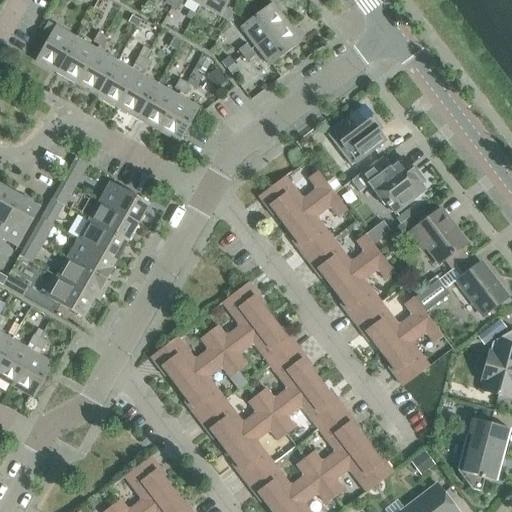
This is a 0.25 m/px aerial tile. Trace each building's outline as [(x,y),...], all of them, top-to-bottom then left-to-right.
[(177,11),(182,1),(179,0),(175,0),(171,7),(177,11)] [(202,0),(199,5),(227,21),(232,12),(225,8),(229,0),(202,0)] [(160,10),(166,14),(170,7),(164,3),(160,10)] [(286,22),(272,3),(240,27),(254,46),(286,22)] [(127,22),(136,27),(140,20),(131,15),(127,22)] [(50,35),(35,61),(55,73),(75,38),(47,22),(42,31),(50,35)] [(301,41),(286,22),(254,46),(269,66),(301,41)] [(93,42),(98,45),(103,36),(98,33),(93,42)] [(110,40),(103,36),(98,45),(105,48),(110,40)] [(96,49),(75,38),(55,73),(76,84),(96,49)] [(173,38),(168,47),(176,51),(181,42),(173,38)] [(242,56),(250,49),(246,44),(237,50),(242,56)] [(116,61),(96,49),(76,84),(96,96),(116,61)] [(255,56),(250,49),(242,56),(246,62),(255,56)] [(139,68),(144,59),(138,56),(134,65),(139,68)] [(226,68),(233,63),(229,56),(221,62),(226,68)] [(151,62),(144,59),(139,68),(146,71),(151,62)] [(137,73),(116,61),(96,96),(117,107),(137,73)] [(232,76),(239,70),(234,63),(226,68),(232,76)] [(157,84),(137,73),(117,107),(137,119),(157,84)] [(180,91),(185,83),(179,79),(174,88),(180,91)] [(191,86),(185,83),(180,91),(186,94),(191,86)] [(157,84),(137,119),(158,131),(177,96),(157,84)] [(177,96),(158,131),(179,143),(199,108),(177,96)] [(380,128),(363,106),(331,130),(355,162),(384,141),(377,131),(380,128)] [(382,158),(350,183),(357,192),(370,182),(394,214),(414,198),(412,196),(423,188),(411,173),(412,173),(412,171),(402,157),(389,168),(382,158)] [(74,158),(62,181),(70,185),(83,163),(74,158)] [(284,177),(258,197),(273,216),(275,214),(285,226),(332,191),(326,183),(317,171),(308,178),(315,187),(314,191),(304,198),(301,198),(284,177)] [(333,178),(326,183),(332,191),(333,192),(340,187),(333,178)] [(51,200),(59,204),(70,185),(62,181),(51,200)] [(110,182),(99,202),(137,224),(149,205),(110,182)] [(0,231),(20,197),(1,186),(0,188),(0,231)] [(295,239),(292,241),(306,260),(333,240),(317,219),(317,215),(327,208),(331,208),(338,217),(347,210),(333,192),(332,191),(285,226),(295,239)] [(39,208),(20,197),(0,231),(0,237),(17,247),(39,208)] [(59,204),(51,200),(40,218),(48,223),(59,204)] [(137,224),(99,202),(88,221),(127,243),(137,224)] [(440,209),(408,233),(421,250),(425,247),(438,265),(444,260),(450,269),(466,257),(460,248),(466,243),(440,209)] [(38,242),(48,223),(40,218),(29,237),(38,242)] [(77,239),(116,261),(127,243),(88,221),(77,239)] [(401,223),(396,227),(400,232),(408,226),(404,221),(401,223)] [(349,261),(333,240),(306,260),(320,279),(323,277),(333,289),(380,254),(365,234),(356,241),(363,250),(362,254),(352,261),(349,261)] [(27,260),(38,242),(29,237),(19,256),(27,260)] [(77,239),(66,258),(105,280),(116,261),(77,239)] [(343,302),(340,304),(354,323),(380,303),(364,282),(365,279),(375,271),(379,271),(385,280),(395,273),(380,254),(333,289),(343,302)] [(109,282),(105,280),(66,258),(56,277),(95,299),(98,301),(109,282)] [(481,263),(456,281),(482,316),(507,297),(481,263)] [(29,287),(8,275),(2,285),(23,297),(29,287)] [(84,318),(95,299),(56,277),(45,296),(84,318)] [(438,282),(415,300),(426,314),(450,296),(438,282)] [(224,335),(217,326),(208,332),(223,352),(270,317),(260,304),(263,302),(248,283),(222,303),(238,324),(238,327),(227,335),(224,335)] [(380,303),(354,323),(368,342),(371,340),(381,352),(428,317),(426,314),(415,300),(413,297),(404,304),(411,313),(410,317),(400,325),(397,324),(380,303)] [(270,317),(223,352),(238,371),(247,365),(240,356),(240,352),(250,344),(254,345),(270,366),(297,346),(283,326),(279,329),(270,317)] [(442,336),(428,317),(381,352),(391,365),(388,367),(402,386),(429,366),(414,347),(415,344),(425,336),(428,337),(433,343),(442,336)] [(499,321),(488,329),(493,336),(504,328),(499,321)] [(28,344),(34,348),(40,338),(39,338),(42,333),(36,330),(34,335),(33,334),(28,344)] [(511,399),(511,398),(511,330),(491,342),(489,352),(481,381),(485,382),(483,391),(511,399)] [(177,387),(223,352),(208,332),(200,339),(206,346),(206,351),(196,359),(193,359),(176,337),(150,357),(165,376),(168,374),(177,387)] [(0,359),(11,340),(0,333),(0,359)] [(46,342),(40,338),(34,348),(41,351),(46,342)] [(0,359),(0,379),(12,386),(32,352),(11,340),(0,359)] [(265,389),(256,395),(271,415),(275,412),(317,380),(308,367),(310,365),(297,346),(270,366),(286,387),(286,391),(275,399),(272,398),(265,389)] [(53,364),(32,352),(12,386),(33,398),(53,364)] [(219,368),(223,369),(230,378),(238,371),(223,352),(177,387),(187,400),(184,402),(198,421),(225,401),(209,379),(209,376),(219,368)] [(317,380),(275,412),(271,415),(286,434),(295,428),(288,419),(288,416),(298,408),(302,408),(318,429),(344,409),(330,390),(327,392),(317,380)] [(215,437),(225,450),(271,415),(256,395),(248,402),(255,411),(255,414),(244,422),(241,422),(225,401),(198,421),(213,439),(215,437)] [(319,478),(365,443),(356,430),(358,428),(344,409),(318,429),(334,450),(333,454),(323,461),(320,461),(313,452),(304,458),(319,478)] [(278,441),(286,434),(271,415),(225,450),(235,463),(232,465),(246,484),(273,464),(257,443),(257,439),(267,431),(271,432),(278,441)] [(471,419),(457,471),(470,489),(481,492),(484,478),(495,481),(509,429),(471,419)] [(365,443),(319,478),(334,497),(342,491),(336,482),(336,479),(346,471),(350,471),(366,493),(392,472),(378,453),(375,456),(365,443)] [(424,451),(413,460),(420,470),(431,462),(424,451)] [(119,499),(110,506),(114,511),(144,511),(172,491),(162,478),(165,476),(150,457),(124,477),(140,498),(140,502),(130,510),(126,509),(119,499)] [(303,474),(302,477),(292,485),(289,485),(273,464),(246,484),(260,502),(263,500),(272,511),(274,511),(319,478),(304,458),(296,465),(303,474)] [(334,497),(319,478),(274,511),(309,511),(304,506),(305,502),(315,495),(318,495),(325,504),(334,497)] [(457,511),(436,484),(399,511),(457,511)] [(144,511),(192,511),(184,501),(181,504),(172,491),(144,511)]
